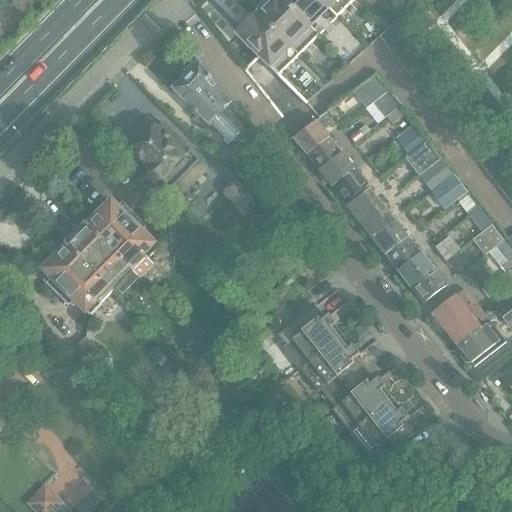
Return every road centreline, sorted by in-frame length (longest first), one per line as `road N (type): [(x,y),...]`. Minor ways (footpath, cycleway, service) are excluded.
road 1 (residential): [(511,449),(478,432),(351,269),(342,237),(267,121),(173,3)]
road 2 (residential): [(0,178),(173,3)]
road 3 (primary): [(0,121),(120,0)]
